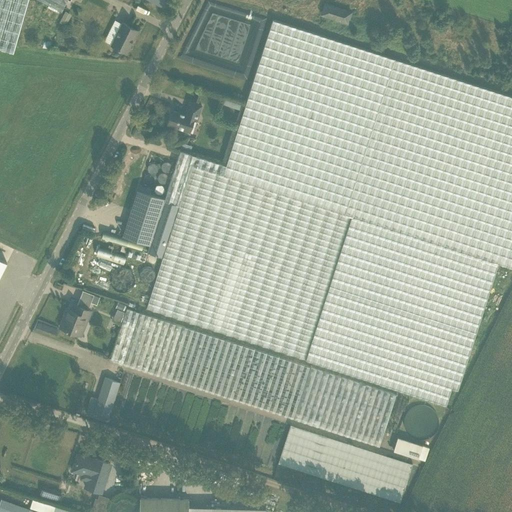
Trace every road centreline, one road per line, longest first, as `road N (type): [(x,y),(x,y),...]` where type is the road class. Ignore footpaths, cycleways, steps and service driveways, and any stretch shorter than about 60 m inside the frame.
road 1 (unclassified): [(0,367),(189,0)]
road 2 (track): [(0,401),(355,511)]
